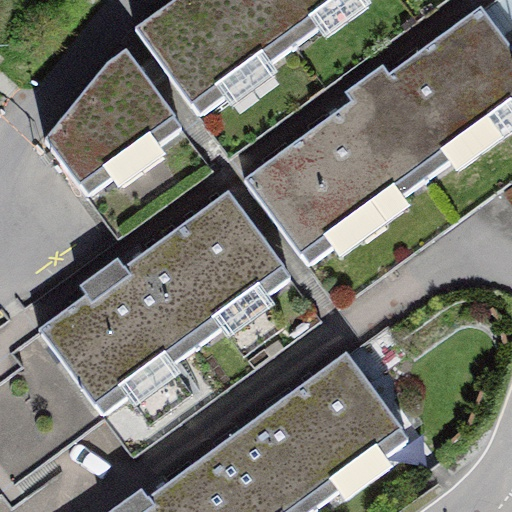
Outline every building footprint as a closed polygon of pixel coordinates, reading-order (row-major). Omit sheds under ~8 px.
[(199,123),(368,0),(185,0),(136,37),(199,123)] [(351,105),(246,183),(308,267),(511,115),(511,53),(479,9),(388,77),(381,68),(344,96),(351,105)] [(184,137),(126,55),(108,68),(47,147),(88,204),(184,137)] [(290,279),(228,196),(125,272),(119,263),(80,292),(86,300),(41,334),(104,418),(290,279)] [(311,511),(341,490),(334,481),(374,452),(381,461),(407,442),(400,433),(402,431),(346,354),(147,499),(141,491),(112,511),(311,511)]
